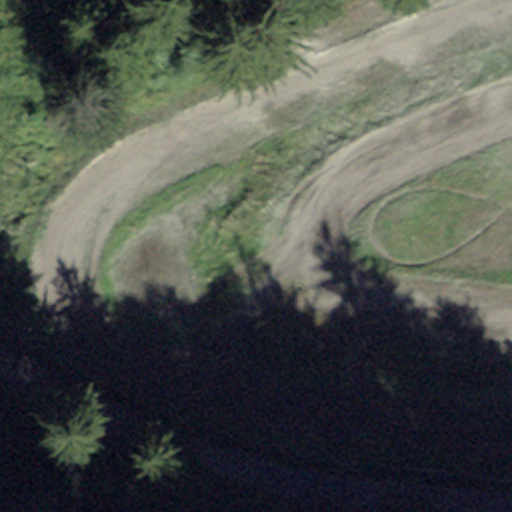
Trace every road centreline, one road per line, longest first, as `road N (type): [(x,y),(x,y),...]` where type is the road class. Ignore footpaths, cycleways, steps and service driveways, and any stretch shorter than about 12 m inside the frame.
road 1 (track): [(332,469),(153,426),(0,359)]
road 2 (track): [(511,497),(448,499),(332,469)]
